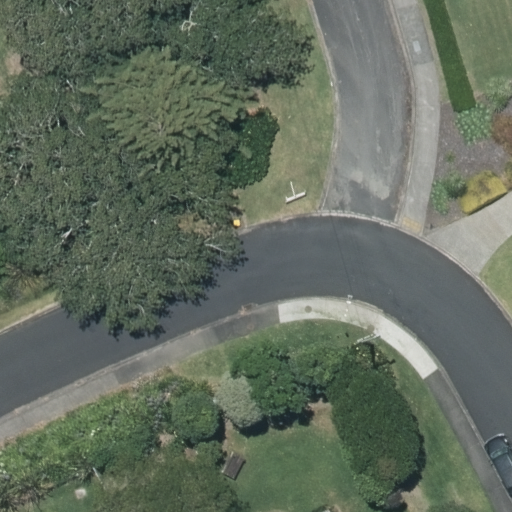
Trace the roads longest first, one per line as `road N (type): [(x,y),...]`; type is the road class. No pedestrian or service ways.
road 1 (residential): [(0,389),(201,287),(346,254)]
road 2 (residential): [(343,0),(369,119),(346,254)]
road 3 (residential): [(346,254),(416,276),(476,318),(511,388)]
